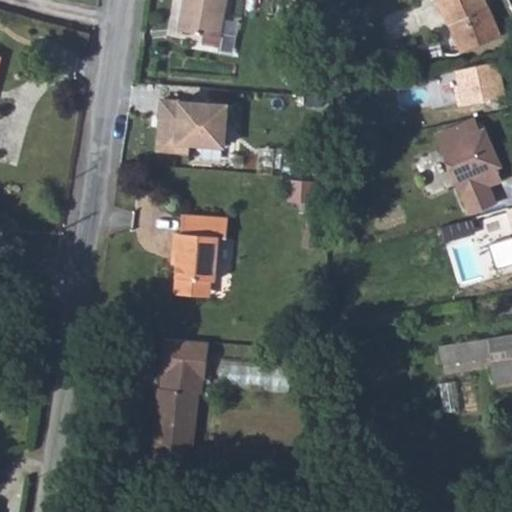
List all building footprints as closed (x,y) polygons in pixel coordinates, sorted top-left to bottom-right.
[(224,0),(181,0),(177,33),(219,39),(224,0)] [(481,0),(449,0),(437,5),(439,9),(484,4),(481,0)] [(484,4),(439,9),(465,68),(504,52),(484,4)] [(230,104),(163,100),(157,155),(188,159),(189,149),(228,155),(230,104)] [(480,143),(468,134),(462,130),(435,140),(457,200),(459,207),(488,197),(493,178),(499,177),(487,139),(480,143)] [(312,174),(285,173),(284,190),(296,190),(300,203),(311,203),(312,174)] [(488,197),(459,207),(466,225),(494,214),(488,197)] [(230,210),(182,208),(182,225),(171,225),(171,245),(179,245),(178,294),(202,295),(202,272),(219,273),(220,231),(230,231),(230,210)] [(219,273),(202,272),(202,295),(218,295),(219,273)] [(493,355),(495,380),(511,378),(511,332),(439,339),(441,360),(493,355)] [(216,372),(179,370),(178,387),(169,386),(167,455),(208,456),(210,389),(216,389),(216,372)]
